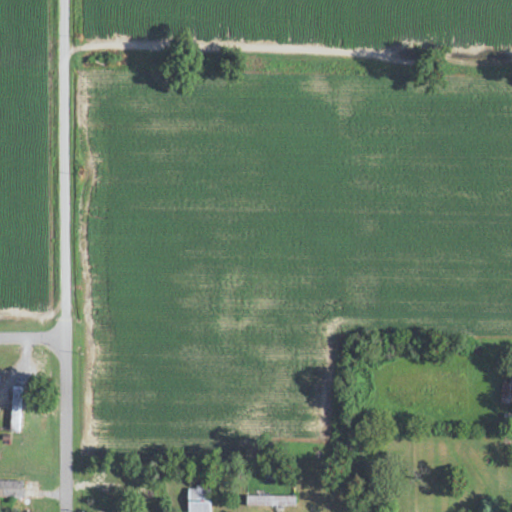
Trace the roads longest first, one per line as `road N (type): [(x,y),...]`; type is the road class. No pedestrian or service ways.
road 1 (residential): [(511,344),(0,336)]
road 2 (residential): [(66,511),(62,0)]
road 3 (residential): [(63,43),(511,59)]
